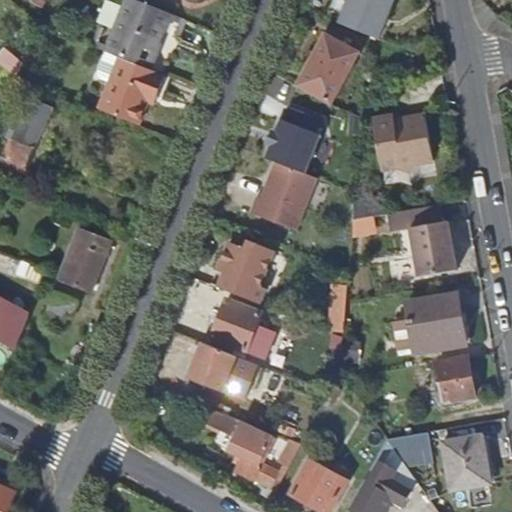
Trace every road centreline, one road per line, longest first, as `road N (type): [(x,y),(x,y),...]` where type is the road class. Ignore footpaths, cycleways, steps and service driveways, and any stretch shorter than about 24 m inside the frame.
road 1 (residential): [(266,0),(85,452)]
road 2 (residential): [(463,57),(511,322)]
road 3 (residential): [(85,452),(116,455),(217,511)]
